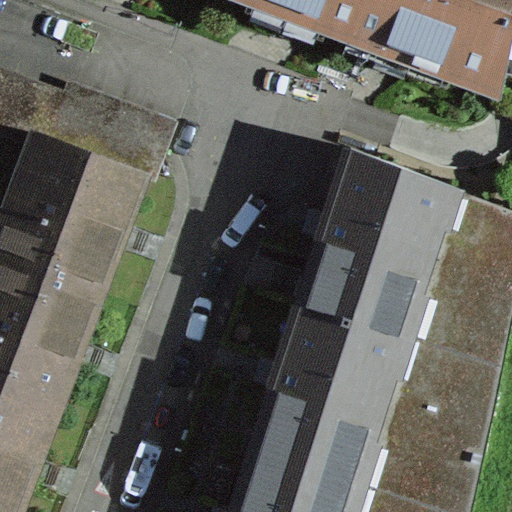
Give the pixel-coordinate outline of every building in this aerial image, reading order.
[(263,0),(307,16),(355,34),(368,0),(263,0)] [(498,88),(511,19),(511,0),(368,0),(355,34),(394,49),(498,88)] [(0,68),(0,131),(35,145),(65,93),(0,68)] [(8,216),(0,239),(0,254),(97,290),(112,249),(141,173),(155,178),(176,121),(69,82),(65,93),(35,145),(26,171),(33,173),(15,219),(8,216)] [(303,299),(502,363),(511,315),(511,211),(351,150),(326,229),(303,299)] [(0,387),(52,407),(67,369),(97,290),(0,254),(0,387)] [(255,448),(453,511),(469,511),(502,363),(303,299),(278,378),(255,448)] [(13,511),(29,469),(52,407),(0,387),(0,511),(13,511)] [(453,511),(255,448),(234,511),(453,511)]
